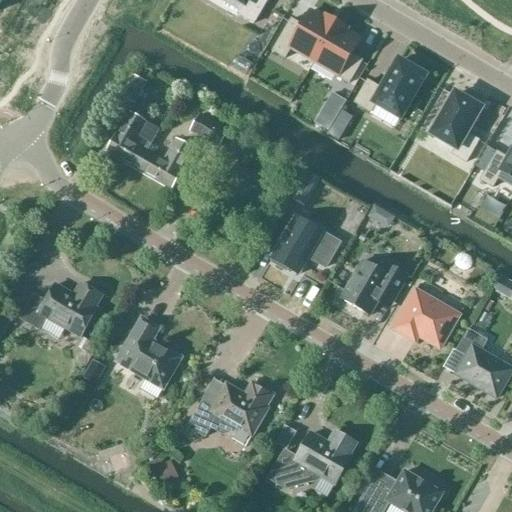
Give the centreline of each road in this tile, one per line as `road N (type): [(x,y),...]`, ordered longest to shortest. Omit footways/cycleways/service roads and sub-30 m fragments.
road 1 (residential): [(511,448),(52,179)]
road 2 (residential): [(361,0),(511,88)]
road 3 (residential): [(86,0),(59,46),(60,77),(26,144)]
